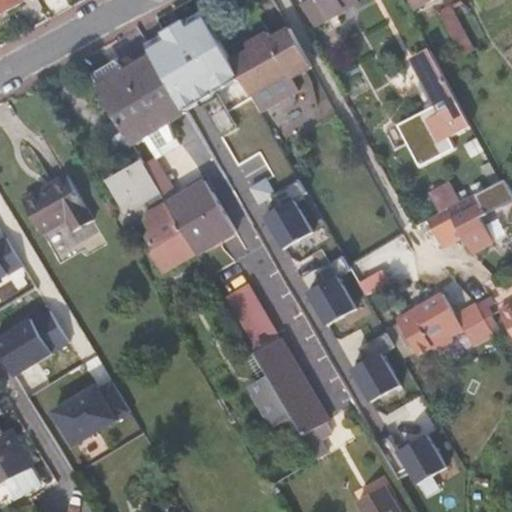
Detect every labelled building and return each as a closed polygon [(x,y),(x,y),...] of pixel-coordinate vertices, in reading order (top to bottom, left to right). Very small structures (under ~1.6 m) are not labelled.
[(26,0),(0,0),(0,16),(27,1),(26,0)] [(305,0),(319,24),(361,1),(360,0),(305,0)] [(454,0),(406,0),(415,18),(454,0)] [(204,12),(149,45),(157,56),(190,111),(244,79),(234,61),(204,12)] [(253,50),(234,61),(244,79),(253,94),(273,83),(270,77),(288,68),(294,78),(315,67),(293,28),(274,39),(270,32),(255,41),(258,47),(253,50)] [(400,120),(419,165),(459,147),(453,135),(472,127),(436,44),(412,54),(435,105),(400,120)] [(190,111),(157,56),(131,71),(121,60),(95,74),(135,144),(149,136),(161,157),(182,144),(179,139),(174,120),(190,111)] [(164,285),(204,262),(199,254),(170,203),(142,156),(102,179),(123,216),(145,203),(151,213),(146,216),(142,227),(147,236),(145,244),(154,259),(153,265),(164,285)] [(421,175),(443,213),(457,205),(436,167),(421,175)] [(66,172),(22,197),(41,230),(67,216),(73,226),(92,215),(66,172)] [(170,203),(199,254),(239,231),(209,180),(170,203)] [(443,213),(458,240),(466,235),(461,227),(511,198),(511,197),(502,180),(457,205),(443,213)] [(296,199),(265,216),(285,251),(316,233),(296,199)] [(443,213),(430,220),(445,247),(458,240),(443,213)] [(7,234),(0,238),(0,280),(25,266),(7,234)] [(368,292),(398,277),(384,248),(354,263),(368,292)] [(339,272),(308,290),(328,325),(359,307),(339,272)] [(257,342),(281,326),(251,281),(227,297),(257,342)] [(446,292),(441,295),(460,331),(466,327),(476,344),(495,333),(479,303),(458,314),(446,292)] [(460,331),(441,295),(400,319),(420,353),(434,346),(436,350),(455,339),(453,335),(460,331)] [(511,304),(502,310),(511,327),(511,304)] [(53,310),(0,340),(0,346),(16,373),(71,342),(53,310)] [(281,338),(256,352),(304,435),(329,421),(281,338)] [(384,352),(353,369),(373,404),(404,386),(384,352)] [(112,381),(57,413),(75,445),(130,413),(112,381)] [(0,403),(0,486),(36,467),(15,428),(6,433),(0,422),(0,415),(5,413),(0,403)] [(430,433),(399,450),(419,485),(450,467),(430,433)] [(401,511),(384,483),(358,498),(366,511),(401,511)]
